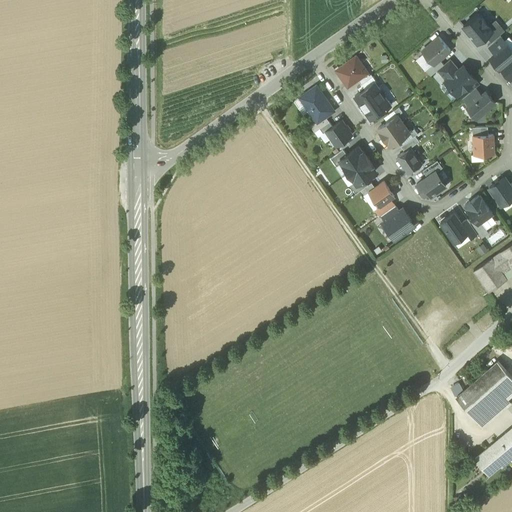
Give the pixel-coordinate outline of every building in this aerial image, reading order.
[(463,26),(477,43),(486,35),(492,30),(489,25),(478,13),(463,26)] [(504,30),(495,19),(489,25),(492,30),(486,35),(491,42),(499,34),(504,30)] [(491,42),(487,44),(495,54),(507,44),(499,34),(491,42)] [(439,36),(422,51),(433,64),(439,59),(450,50),(439,36)] [(495,54),(490,58),(499,69),(501,68),(501,67),(511,57),(511,49),(507,44),(495,54)] [(367,72),(356,56),(336,70),(348,86),(357,79),(367,72)] [(511,57),(501,67),(501,68),(510,78),(511,75),(511,57)] [(443,64),(437,69),(446,80),(459,69),(450,58),(443,64)] [(439,59),(433,64),(426,70),(430,75),(437,69),(443,64),(439,59)] [(446,80),(445,81),(457,94),(475,79),(463,65),(459,69),(446,80)] [(367,72),(357,79),(361,84),(372,76),(371,74),(369,75),(367,72)] [(361,84),(357,87),(360,92),(374,82),(374,83),(376,82),(372,76),(361,84)] [(374,83),(374,82),(360,92),(354,96),(371,119),(390,105),(374,83)] [(334,110),(316,85),(299,97),(317,122),(325,116),(326,116),(334,110)] [(475,87),(463,97),(469,105),(481,95),(475,87)] [(469,105),(467,106),(476,117),(495,102),(485,91),(481,95),(469,105)] [(399,107),(394,110),(397,115),(402,112),(399,107)] [(394,110),(384,117),(387,122),(397,115),(394,110)] [(387,122),(377,129),(383,137),(403,123),(397,115),(387,122)] [(325,116),(317,122),(310,126),(314,132),(329,121),(326,116),(325,116)] [(336,146),(351,135),(341,120),(333,126),(326,131),(336,146)] [(333,126),(329,121),(314,132),(318,137),(333,126)] [(403,123),(383,137),(389,146),(399,139),(409,132),(403,123)] [(487,126),(473,127),(473,135),(488,134),(487,126)] [(417,133),(414,128),(409,132),(412,137),(413,137),(415,135),(417,133)] [(409,132),(399,139),(403,144),(412,137),(409,132)] [(473,135),(474,154),(494,153),(493,134),(488,134),(473,135)] [(403,144),(400,146),(404,151),(410,148),(419,141),(415,135),(413,137),(412,137),(403,144)] [(347,154),(339,160),(341,162),(348,172),(368,159),(363,151),(362,151),(358,146),(347,154)] [(421,164),(410,148),(404,151),(397,157),(408,173),(421,164)] [(343,149),(330,157),(336,166),(341,162),(339,160),(347,154),(343,149)] [(368,159),(348,172),(354,181),(356,184),(364,179),(375,171),(372,165),(368,159)] [(437,160),(422,170),(427,177),(435,171),(436,172),(442,167),(437,160)] [(427,177),(416,184),(424,195),(428,192),(431,196),(446,185),(436,172),(435,171),(427,177)] [(504,177),(499,181),(498,183),(496,184),(495,184),(489,188),(501,205),(511,197),(511,188),(510,185),(504,177)] [(364,179),(356,184),(354,181),(350,185),(356,193),(368,185),(364,179)] [(384,181),(369,191),(379,206),(390,199),(394,196),(384,181)] [(479,195),(465,205),(476,220),(478,224),(480,222),(492,213),(479,195)] [(379,206),(375,209),(380,215),(394,205),(390,199),(379,206)] [(394,205),(380,215),(384,221),(399,211),(395,205),(394,205)] [(384,221),(383,222),(395,239),(413,226),(410,221),(411,220),(403,208),(399,211),(384,221)] [(461,223),(454,213),(440,222),(454,242),(467,233),(468,232),(461,223)] [(471,224),(467,219),(461,223),(468,232),(467,233),(471,238),(477,234),(471,224)] [(480,222),(478,224),(476,220),(471,224),(477,234),(481,238),(488,233),(480,222)] [(511,242),(500,251),(501,251),(511,266),(511,267),(511,242)] [(511,266),(501,251),(492,258),(502,272),(511,266)] [(492,258),(491,257),(473,270),(489,291),(507,279),(502,272),(492,258)] [(507,352),(507,350),(507,347),(505,345),(503,343),(500,343),(498,343),(496,345),(494,347),(494,350),(494,352),(496,354),(498,356),(500,356),(503,356),(505,354),(507,352)] [(511,393),(511,378),(498,362),(457,398),(482,427),(496,414),(493,410),(511,393)] [(511,441),(506,434),(490,448),(489,447),(475,459),(488,474),(500,464),(501,465),(510,458),(508,456),(511,452),(511,441)] [(464,498),(455,499),(457,510),(466,508),(464,498)]
